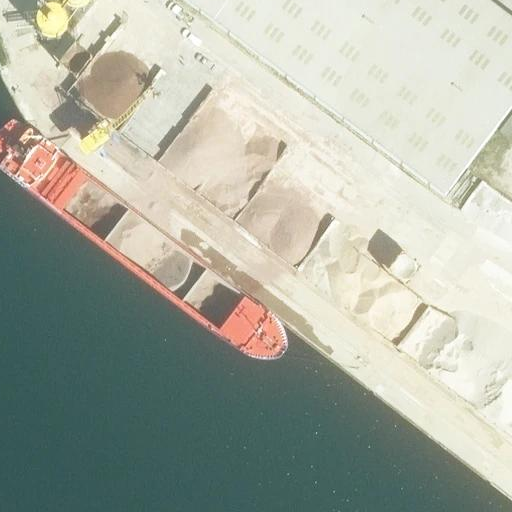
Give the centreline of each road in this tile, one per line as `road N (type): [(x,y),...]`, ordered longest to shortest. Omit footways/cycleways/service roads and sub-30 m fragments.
road 1 (unknown): [(462,220),(170,0)]
road 2 (unknown): [(462,220),(466,285),(511,337)]
